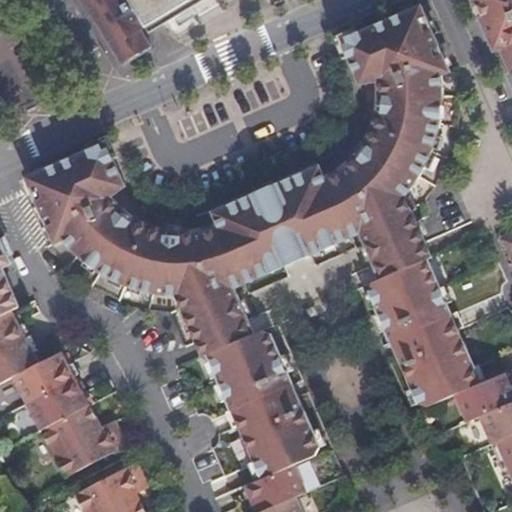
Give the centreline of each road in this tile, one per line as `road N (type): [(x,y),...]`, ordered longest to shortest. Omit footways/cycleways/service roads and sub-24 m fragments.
road 1 (residential): [(361,0),(0,162)]
road 2 (residential): [(0,177),(51,289),(122,348),(191,511)]
road 3 (residential): [(511,133),(455,0)]
